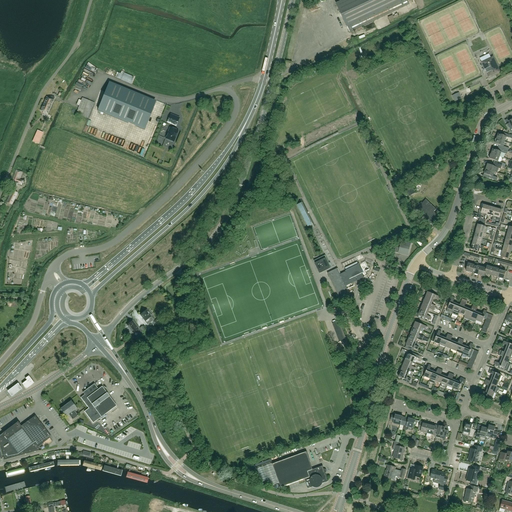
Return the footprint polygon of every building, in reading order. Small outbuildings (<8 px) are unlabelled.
[(350,32),(409,4),(406,0),(343,0),(336,4),(347,26),(350,32)] [(482,62),(488,77),(499,72),(493,57),(482,62)] [(132,84),(134,77),(121,74),(121,75),(116,74),(115,80),(132,84)] [(156,101),(109,82),(97,109),(145,129),(156,101)] [(43,104),(50,107),(54,97),(51,96),(50,98),(46,97),(43,104)] [(88,118),(94,103),(82,98),(81,100),(79,99),(76,105),(79,106),(76,113),(88,118)] [(50,107),(43,104),(40,111),(44,112),(43,115),(46,116),(50,107)] [(175,116),(170,114),(167,121),(176,125),(178,120),(179,118),(175,116)] [(164,124),(161,133),(161,132),(159,136),(164,138),(168,125),(164,124)] [(178,131),(170,127),(165,139),(173,142),(178,131)] [(32,141),(38,144),(43,132),(37,130),(32,141)] [(511,138),(511,135),(510,135),(509,135),(508,134),(504,133),(503,135),(498,133),(496,138),(505,141),(506,137),(511,138)] [(155,144),(161,146),(164,139),(158,137),(155,144)] [(503,146),(505,141),(496,138),(495,143),(499,145),(498,148),(508,151),(509,148),(503,146)] [(508,151),(498,148),(497,150),(493,149),(491,154),(499,157),(499,156),(501,152),(507,154),(508,151)] [(497,164),(500,165),(502,166),(503,163),(500,162),(501,161),(501,160),(502,159),(502,158),(501,157),(499,156),(499,157),(491,154),(489,159),(495,160),(494,163),(497,164)] [(497,177),(493,176),(494,172),(486,169),(484,174),(489,176),(488,178),(496,181),(497,177)] [(16,188),(18,183),(21,185),(23,181),(19,179),(22,172),(16,170),(10,185),(16,188)] [(6,202),(12,205),(18,193),(11,190),(6,202)] [(422,203),(416,209),(416,210),(417,211),(421,215),(420,216),(419,217),(421,219),(425,222),(426,220),(432,225),(436,220),(439,217),(434,212),(436,209),(426,199),(422,203)] [(479,212),(481,212),(487,214),(489,206),(483,204),(482,208),(480,207),(479,212)] [(493,216),(495,208),(489,206),(487,214),(493,216)] [(495,208),(493,216),(497,217),(496,220),(500,220),(500,217),(502,210),(495,208)] [(476,231),(484,233),(485,227),(478,224),(476,231)] [(474,237),(482,239),(484,233),(476,231),(474,237)] [(482,239),(474,237),(472,243),(480,245),(482,239)] [(478,254),(479,248),(482,249),(483,246),(480,245),(472,243),(471,249),(474,250),(473,252),(478,254)] [(398,253),(400,254),(407,256),(410,247),(400,245),(398,253)] [(511,247),(504,245),(502,251),(510,253),(511,247)] [(510,253),(502,251),(501,257),(508,259),(510,253)] [(314,261),(320,273),(331,268),(325,255),(314,261)] [(472,273),(474,265),(468,263),(466,271),(472,273)] [(475,263),(474,265),(472,273),(478,275),(480,266),(477,266),(478,263),(475,263)] [(351,297),(346,286),(364,277),(364,276),(362,273),(363,272),(359,264),(345,271),(346,273),(341,276),(340,274),(337,268),(327,273),(341,302),(351,297)] [(480,266),(478,275),(484,276),(485,273),(486,268),(480,266)] [(491,275),(493,267),(487,266),(486,268),(485,273),(491,275)] [(499,269),(497,277),(503,279),(505,271),(501,270),(502,267),(500,266),(499,269)] [(493,267),(491,275),(497,277),(499,269),(493,267)] [(425,298),(433,301),(434,297),(438,299),(439,297),(428,292),(425,298)] [(447,309),(446,311),(452,314),(456,304),(453,302),(455,298),(452,297),(447,309)] [(433,301),(425,298),(423,303),(435,308),(436,306),(431,304),(433,301)] [(456,304),(452,314),(458,316),(459,314),(464,302),(461,301),(460,305),(456,304)] [(459,314),(464,316),(465,316),(468,308),(464,307),(466,303),(464,302),(459,314)] [(421,309),(428,312),(429,309),(434,311),(435,308),(423,303),(421,309)] [(464,316),(464,318),(469,320),(475,306),(473,305),(471,310),(468,308),(465,316),(464,316)] [(477,318),(479,313),(476,312),(477,307),(475,306),(469,320),(475,322),(476,321),(477,318)] [(425,320),(426,318),(430,320),(431,317),(427,315),(428,312),(421,309),(419,313),(416,313),(415,316),(416,317),(425,320)] [(140,315),(145,321),(148,325),(151,322),(154,320),(147,310),(140,315)] [(479,313),(477,318),(476,321),(482,323),(487,311),(484,310),(482,314),(479,313)] [(141,332),(139,329),(133,321),(127,325),(133,333),(136,330),(139,334),(141,332)] [(343,345),(345,344),(348,343),(339,321),(335,322),(332,323),(339,342),(341,341),(343,345)] [(413,328),(420,331),(422,327),(426,329),(427,327),(415,322),(413,328)] [(411,333),(423,338),(423,336),(419,334),(420,331),(413,328),(411,333)] [(440,344),(443,337),(439,336),(441,331),(439,330),(437,335),(435,334),(431,342),(435,345),(436,343),(440,344)] [(423,338),(411,333),(408,339),(416,342),(417,339),(422,341),(423,338)] [(445,347),(450,335),(448,334),(446,338),(443,337),(440,344),(445,347)] [(451,349),(454,342),(451,340),(452,336),(450,335),(445,347),(451,349)] [(408,339),(406,345),(405,348),(413,351),(414,348),(418,350),(419,347),(414,346),(416,342),(408,339)] [(454,342),(451,349),(457,351),(461,340),(459,339),(457,343),(454,342)] [(461,340),(457,351),(462,354),(465,346),(462,345),(464,341),(461,340)] [(372,343),(366,341),(363,353),(369,354),(372,343)] [(511,344),(504,341),(503,344),(507,345),(506,349),(511,351),(511,344)] [(465,346),(462,354),(466,355),(466,357),(470,358),(471,357),(472,355),(473,352),(474,350),(471,349),(473,344),(471,343),(469,348),(465,346)] [(499,353),(511,357),(511,354),(511,351),(506,349),(504,352),(500,350),(499,353)] [(511,357),(499,353),(498,355),(502,357),(501,360),(508,363),(511,357)] [(405,360),(413,363),(414,359),(418,361),(419,359),(408,354),(405,360)] [(403,365),(415,370),(416,368),(411,366),(413,363),(405,360),(403,365)] [(508,363),(501,360),(500,363),(495,362),(494,364),(495,364),(494,367),(507,372),(511,364),(508,363)] [(415,370),(403,365),(401,371),(408,374),(409,371),(414,372),(415,370)] [(430,379),(433,371),(429,370),(431,366),(429,365),(424,376),(430,379)] [(433,371),(430,379),(429,382),(434,384),(435,381),(436,381),(440,370),(440,369),(438,368),(436,373),(433,371)] [(492,378),(499,381),(501,375),(498,374),(499,371),(491,368),(490,370),(489,373),(493,375),(492,378)] [(440,370),(436,381),(441,383),(444,376),(441,375),(443,370),(440,369),(440,370)] [(408,374),(401,371),(398,377),(402,379),(401,381),(409,384),(411,379),(407,377),(408,374)] [(447,386),(452,374),(449,373),(448,377),(444,376),(441,383),(440,386),(446,389),(447,386)] [(447,386),(453,388),(456,381),(452,379),(454,375),(452,374),(447,386)] [(27,380),(22,384),(26,389),(34,383),(29,376),(25,378),(27,380)] [(456,381),(453,388),(458,390),(463,379),(461,378),(459,382),(456,381)] [(485,382),(500,388),(497,387),(499,381),(492,378),(490,381),(486,380),(485,382)] [(500,388),(485,382),(484,384),(488,386),(487,389),(494,392),(497,393),(498,391),(499,391),(500,388)] [(20,387),(18,384),(8,392),(10,395),(12,398),(22,390),(20,387)] [(81,398),(87,406),(89,408),(84,411),(86,414),(93,423),(97,420),(116,406),(102,386),(98,389),(94,384),(83,392),(85,395),(81,398)] [(494,392),(487,389),(486,393),(481,391),(480,393),(492,398),(494,392)] [(66,405),(75,418),(78,416),(74,410),(76,408),(71,401),(66,405)] [(73,420),(75,418),(66,405),(60,409),(66,416),(68,414),(73,420)] [(393,423),(400,425),(400,428),(403,429),(406,417),(396,414),(395,415),(392,415),(390,421),(394,421),(393,423)] [(407,430),(408,429),(409,427),(413,428),(415,420),(406,417),(403,429),(407,430)] [(0,443),(4,460),(39,451),(38,447),(51,437),(41,423),(39,424),(38,424),(29,423),(28,421),(21,426),(21,427),(18,423),(3,434),(0,436),(0,443)] [(420,421),(419,427),(418,430),(421,430),(421,432),(427,433),(430,423),(420,421)] [(437,434),(439,427),(439,426),(430,423),(427,433),(426,436),(429,437),(431,436),(431,434),(437,436),(437,434)] [(469,436),(472,437),(474,430),(471,429),(472,424),(466,423),(464,432),(470,433),(469,436)] [(487,434),(491,435),(491,438),(496,439),(498,432),(494,431),(495,427),(489,425),(488,428),(487,434)] [(437,434),(441,436),(440,438),(445,440),(447,432),(444,431),(445,427),(439,426),(439,427),(437,434)] [(487,434),(488,428),(482,427),(481,431),(478,430),(476,438),(480,439),(481,437),(485,438),(486,437),(487,434)] [(399,442),(396,441),(395,441),(393,449),(395,450),(393,456),(402,459),(405,448),(401,447),(402,443),(399,442)] [(480,451),(481,452),(482,447),(475,446),(474,450),(471,449),(468,460),(477,463),(480,451)] [(511,464),(511,463),(511,452),(508,451),(507,454),(501,452),(498,461),(504,463),(505,462),(511,464)] [(312,470),(312,469),(306,452),(272,464),(281,488),(305,479),(304,479),(309,477),(307,471),(312,470)] [(84,460),(83,466),(101,470),(103,464),(84,460)] [(30,472),(55,466),(53,461),(29,467),(30,472)] [(103,471),(121,476),(123,470),(104,465),(103,471)] [(393,475),(404,478),(406,470),(402,469),(402,471),(395,469),(395,467),(388,465),(387,470),(386,470),(384,476),(392,479),(393,475)] [(416,476),(421,478),(424,467),(415,465),(414,469),(411,468),(408,478),(415,480),(416,476)] [(304,479),(305,479),(308,488),(314,486),(315,487),(316,487),(317,487),(318,487),(319,486),(320,486),(321,485),(321,484),(321,483),(328,481),(328,480),(329,480),(329,479),(330,479),(330,478),(330,477),(330,476),(329,476),(329,475),(328,475),(328,474),(327,474),(326,474),(326,475),(325,473),(325,472),(326,472),(326,471),(326,470),(325,469),(324,469),(323,466),(312,469),(312,470),(307,471),(309,477),(304,479)] [(478,471),(479,472),(480,468),(473,466),(472,470),(469,469),(466,481),(475,483),(478,471)] [(6,478),(25,473),(23,467),(5,472),(6,478)] [(433,470),(431,478),(434,478),(433,482),(440,484),(439,489),(445,491),(446,491),(447,486),(446,486),(447,483),(448,480),(448,477),(445,476),(446,473),(433,470)] [(149,477),(128,471),(126,477),(147,483),(149,477)] [(25,487),(24,482),(5,487),(6,493),(25,487)] [(477,492),(478,488),(471,486),(470,490),(467,489),(464,501),(473,503),(476,491),(477,492)] [(511,502),(503,500),(500,508),(511,511),(511,502)]
